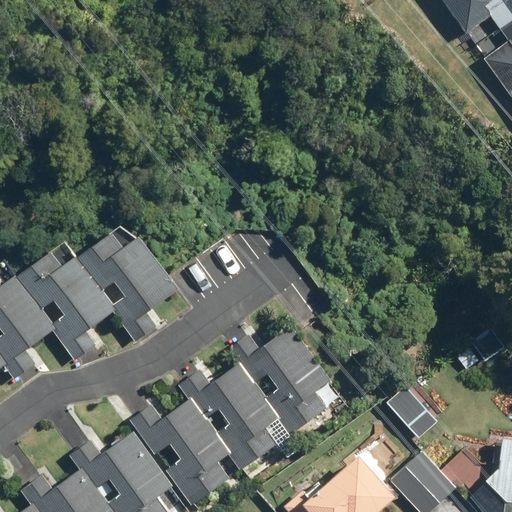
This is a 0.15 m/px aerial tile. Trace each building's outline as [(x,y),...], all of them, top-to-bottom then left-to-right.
[(511,0),(446,0),(479,44),(511,19),(511,0)] [(511,19),(479,44),(511,89),(511,19)] [(77,255),(118,310),(139,339),(164,321),(153,307),(180,287),(129,217),(77,255)] [(118,310),(77,255),(63,266),(52,250),(20,274),(58,326),(81,357),(98,344),(89,332),(118,310)] [(29,348),(58,326),(20,274),(6,256),(0,260),(0,356),(7,365),(17,379),(40,362),(29,348)] [(240,362),(282,419),(294,435),(344,398),(292,328),(264,349),(252,333),(231,349),(240,362)] [(282,419),(240,362),(212,383),(202,368),(181,383),(191,397),(233,454),(241,448),(252,462),(281,441),(271,427),(282,419)] [(432,410),(407,381),(387,398),(412,428),(432,410)] [(233,454),(191,397),(165,416),(154,402),(131,419),(138,428),(194,505),(234,476),(223,461),(233,454)] [(511,498),(511,422),(510,439),(504,439),(503,466),(488,479),(508,501),(511,498)] [(199,511),(194,505),(138,428),(103,454),(92,439),(71,455),(81,468),(112,511),(199,511)] [(397,494),(357,451),(311,491),(305,485),(285,502),(294,511),(381,511),(379,510),(397,494)] [(432,511),(456,489),(423,453),(393,481),(422,511),(432,511)] [(112,511),(81,468),(55,486),(46,473),(25,489),(34,502),(41,511),(112,511)] [(41,511),(34,502),(20,511),(0,511),(41,511)]
